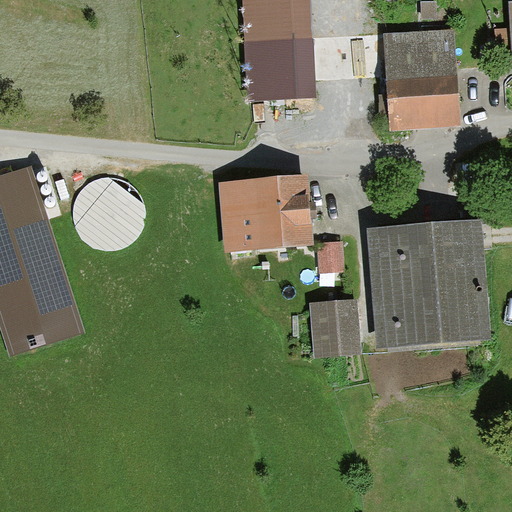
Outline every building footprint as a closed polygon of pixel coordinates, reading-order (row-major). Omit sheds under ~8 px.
[(245,0),(249,48),(276,47),(278,78),(318,75),(311,0),(245,0)] [(456,31),(386,37),(393,135),(463,130),(456,31)] [(32,169),(0,179),(0,328),(10,360),(86,335),(32,169)] [(106,172),(82,204),(88,208),(76,224),(117,255),(153,207),(106,172)] [(310,178),(220,185),(226,255),(315,248),(310,178)] [(483,225),(368,230),(377,353),(493,344),(483,225)] [(343,243),(319,244),(321,276),(346,274),(343,243)] [(360,301),(312,305),(316,360),(363,357),(360,301)]
